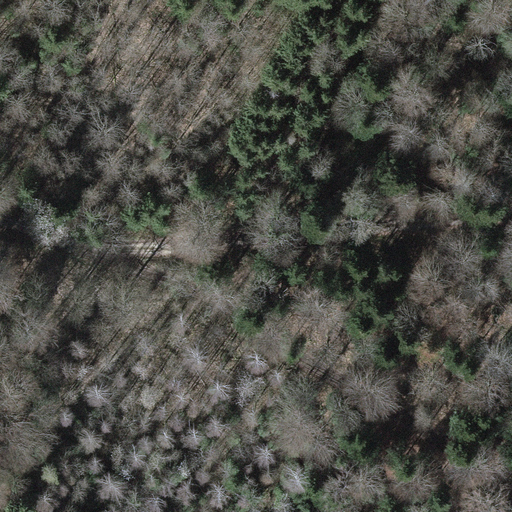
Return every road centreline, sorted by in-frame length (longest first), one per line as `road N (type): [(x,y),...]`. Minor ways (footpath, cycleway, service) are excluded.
road 1 (track): [(0,212),(110,246),(284,236)]
road 2 (track): [(284,236),(511,214)]
